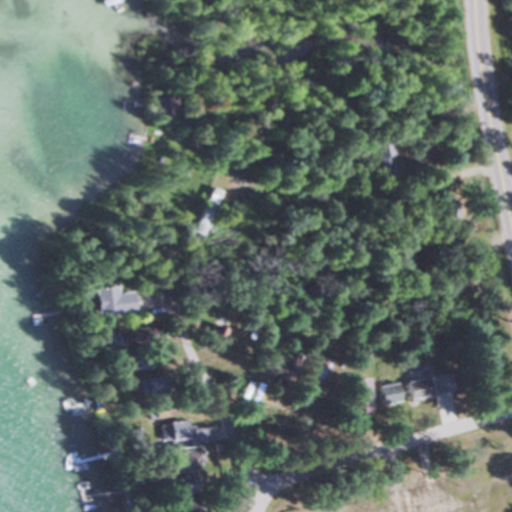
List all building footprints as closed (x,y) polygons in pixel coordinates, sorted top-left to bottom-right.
[(155,120),(172,117),(170,95),(152,98),(155,120)] [(411,147),(418,162),(432,156),(425,141),(411,147)] [(373,175),(391,172),(386,143),(368,146),(373,175)] [(215,198),(205,195),(194,231),(203,234),(215,198)] [(86,288),(87,317),(129,315),(128,293),(111,294),(110,287),(86,288)] [(109,332),(111,352),(121,351),(123,372),(149,370),(145,328),(109,332)] [(293,362),(257,350),(249,373),(285,385),(293,362)] [(425,378),(429,396),(448,391),(444,373),(425,378)] [(401,382),(404,401),(423,398),(420,379),(401,382)] [(394,383),(373,385),(375,404),(396,401),(394,383)] [(151,407),(153,418),(171,415),(169,404),(151,407)] [(163,473),(191,472),(190,448),(162,449),(163,473)] [(184,479),(163,479),(163,496),(184,496),(184,479)]
